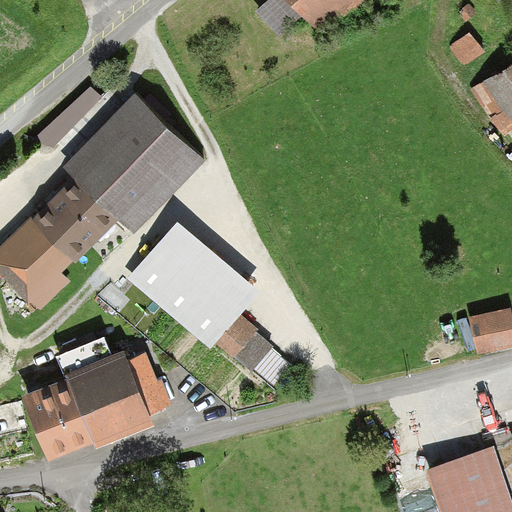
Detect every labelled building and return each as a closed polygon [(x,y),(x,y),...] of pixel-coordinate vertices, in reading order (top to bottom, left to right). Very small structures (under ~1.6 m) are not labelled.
[(289,0),(326,38),(371,0),(289,0)] [(470,4),(461,12),(468,21),(477,13),(470,4)] [(470,34),(452,48),(465,66),(484,53),(470,34)] [(511,63),(478,87),(508,130),(511,126),(511,63)] [(90,81),(38,131),(76,169),(120,212),(135,226),(205,153),(124,72),(102,95),(90,81)] [(76,169),(35,209),(75,251),(78,254),(120,212),(76,169)] [(75,251),(35,209),(0,244),(0,267),(38,309),(71,274),(62,265),(75,251)] [(179,213),(129,273),(211,343),(215,337),(273,383),(292,361),(271,344),(273,342),(255,326),(258,323),(239,308),(261,282),(179,213)] [(511,311),(511,308),(470,318),(479,356),(511,348),(511,311)] [(125,340),(69,363),(95,430),(98,436),(128,424),(155,412),(152,403),(167,397),(145,344),(130,351),(125,340)] [(52,448),(95,430),(69,363),(25,383),(52,448)] [(429,463),(444,511),(511,511),(511,492),(495,441),(429,463)]
